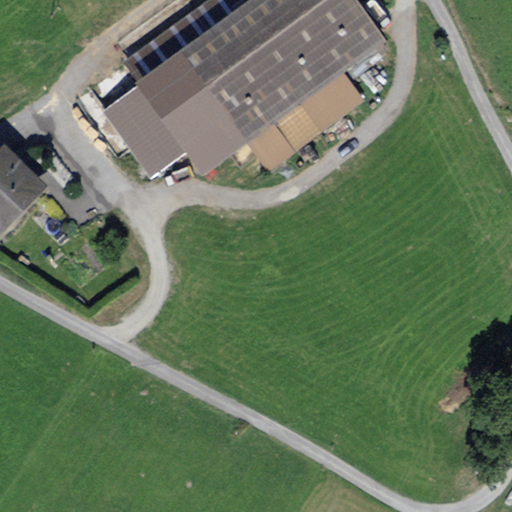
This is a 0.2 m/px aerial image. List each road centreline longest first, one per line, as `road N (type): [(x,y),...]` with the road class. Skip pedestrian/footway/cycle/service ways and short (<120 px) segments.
road 1 (track): [(0,276),(425,511),(483,492),(511,463)]
road 2 (track): [(141,224),(170,197),(253,200),(321,173),(375,125),(400,89),(405,0)]
road 3 (track): [(48,107),(153,246),(158,272),(150,296),(116,340)]
road 4 (track): [(158,0),(91,52),(48,107),(0,137)]
road 5 (track): [(511,158),(433,0)]
